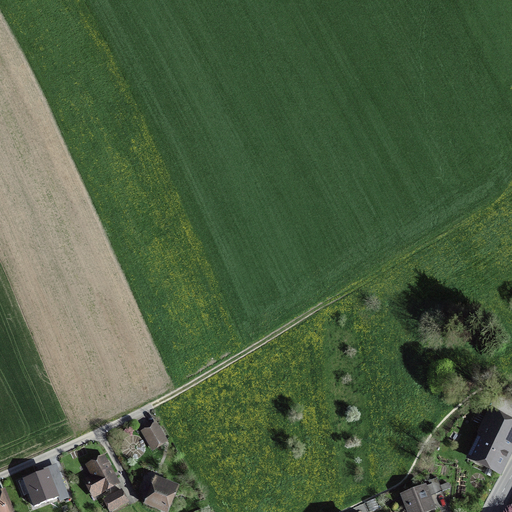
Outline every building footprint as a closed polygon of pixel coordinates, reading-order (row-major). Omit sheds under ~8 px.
[(499,470),(511,442),(511,421),(495,413),(473,457),(499,470)] [(156,424),(143,432),(153,449),(166,441),(156,424)] [(117,483),(103,457),(88,465),(96,480),(87,484),(94,496),(117,483)] [(46,471),(25,479),(31,493),(29,494),(34,507),(58,497),(60,500),(67,497),(58,472),(48,476),(46,471)] [(166,508),(175,486),(155,478),(152,485),(150,485),(144,500),(166,508)] [(437,478),(430,481),(436,494),(443,491),(437,478)] [(420,511),(433,507),(425,487),(402,496),(406,506),(409,506),(411,511),(420,511)] [(4,489),(0,490),(0,511),(10,511),(13,511),(4,489)] [(108,511),(125,503),(118,490),(100,500),(106,511),(108,511)]
